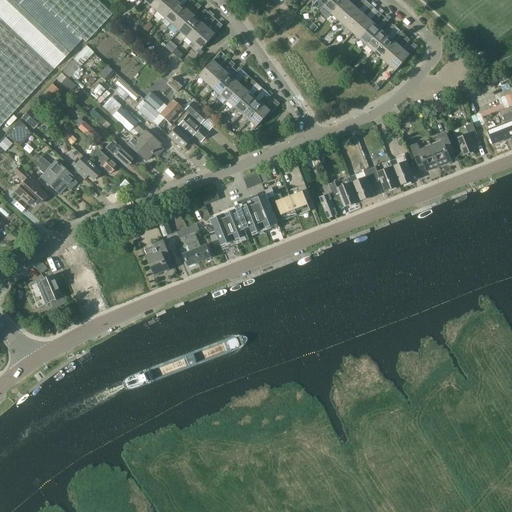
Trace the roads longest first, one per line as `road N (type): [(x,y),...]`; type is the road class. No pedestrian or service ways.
road 1 (tertiary): [(32,362),(137,307),(511,160)]
road 2 (residential): [(0,289),(59,234),(313,137)]
road 3 (residential): [(313,137),(393,102),(436,54),(383,0)]
road 4 (residential): [(221,0),(307,119)]
